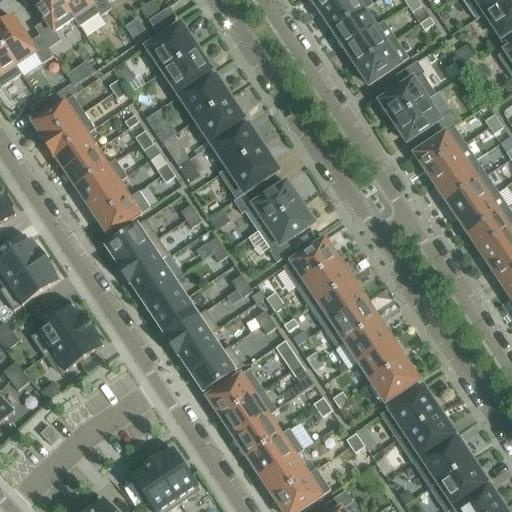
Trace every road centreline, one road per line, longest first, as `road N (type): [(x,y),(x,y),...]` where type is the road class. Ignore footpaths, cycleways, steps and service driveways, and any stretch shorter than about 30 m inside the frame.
road 1 (residential): [(219,0),(387,244)]
road 2 (residential): [(161,389),(0,149)]
road 3 (residential): [(410,226),(260,0)]
road 4 (residential): [(387,244),(511,426)]
road 5 (residential): [(12,510),(85,438),(161,389)]
road 6 (residential): [(511,378),(410,226)]
road 7 (residential): [(237,511),(161,389)]
